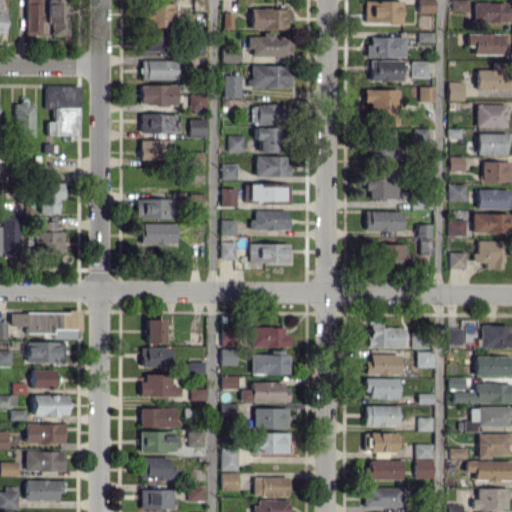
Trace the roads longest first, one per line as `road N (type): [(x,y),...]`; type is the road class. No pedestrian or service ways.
road 1 (residential): [(0,289),(511,293)]
road 2 (residential): [(100,0),(98,511)]
road 3 (residential): [(326,0),(324,511)]
